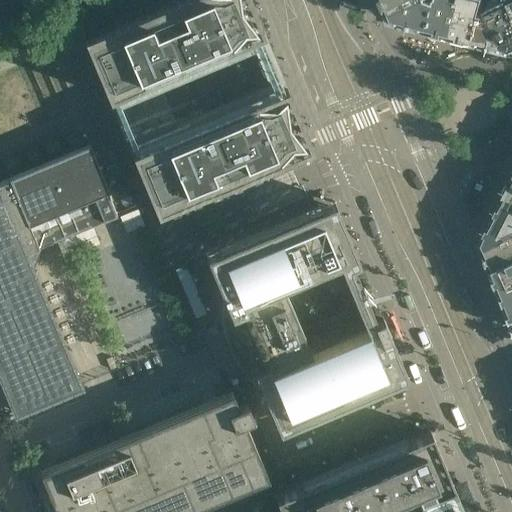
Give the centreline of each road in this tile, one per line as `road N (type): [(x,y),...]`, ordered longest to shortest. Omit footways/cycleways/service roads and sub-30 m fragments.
road 1 (tertiary): [(296,0),(460,394)]
road 2 (residential): [(0,444),(229,346)]
road 3 (tertiary): [(507,368),(426,178)]
road 4 (residential): [(511,78),(474,61),(390,88)]
road 5 (tertiary): [(460,394),(508,511)]
